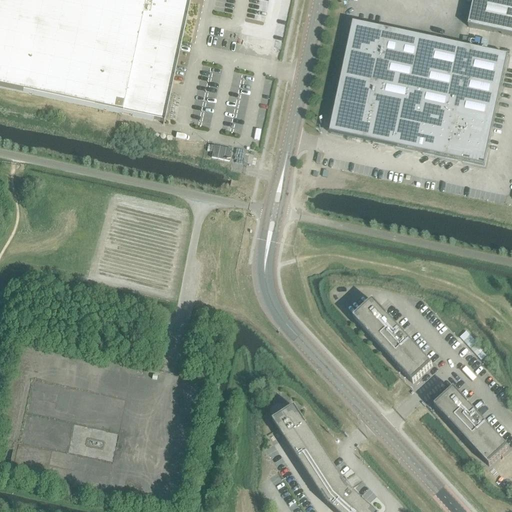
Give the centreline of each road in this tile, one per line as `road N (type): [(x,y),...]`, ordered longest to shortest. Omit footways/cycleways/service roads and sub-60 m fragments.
road 1 (tertiary): [(457,511),(278,315),(265,284),(268,243)]
road 2 (unclassified): [(269,213),(0,154)]
road 3 (tertiary): [(281,179),(320,0)]
